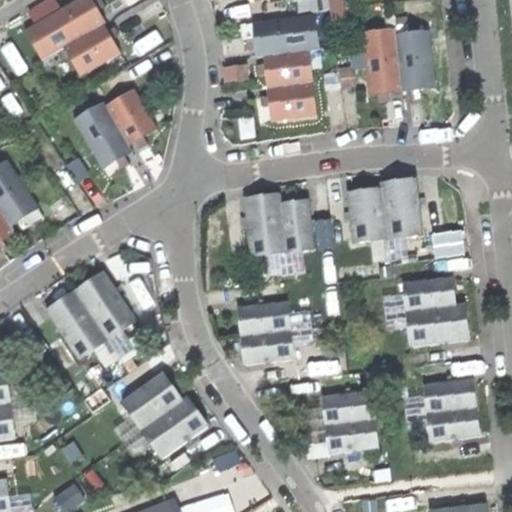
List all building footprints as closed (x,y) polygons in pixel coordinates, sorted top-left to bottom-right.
[(105,25),(97,12),(92,3),(90,0),(80,0),(26,32),(43,61),(65,48),(102,26),(105,25)] [(97,0),(92,3),(97,12),(105,7),(103,3),(100,0),(97,0)] [(332,0),(334,18),(344,17),(342,0),(332,0)] [(315,17),(251,25),(253,41),(255,59),(263,58),(308,52),(319,51),(315,17)] [(111,42),(106,33),(102,26),(65,48),(82,77),(119,55),(111,42)] [(106,33),(111,42),(119,37),(117,33),(114,28),(106,33)] [(361,32),(368,95),(385,93),(402,91),(396,35),(395,28),(361,32)] [(429,31),(396,35),(402,91),(418,89),(436,87),(429,31)] [(308,52),(263,58),(265,73),(267,89),(312,83),(308,52)] [(317,117),(312,83),(267,89),(269,108),(271,123),(317,117)] [(107,109),(129,146),(135,142),(144,137),(150,133),(157,129),(135,92),(107,109)] [(116,162),(125,157),(133,153),(129,146),(107,109),(105,105),(75,122),(103,170),(110,166),(116,162)] [(144,137),(135,142),(140,150),(149,145),(144,137)] [(129,165),(125,157),(116,162),(121,170),(129,165)] [(77,160),(66,167),(78,184),(88,177),(77,160)] [(0,167),(0,209),(11,226),(18,222),(26,217),(31,214),(39,209),(8,162),(0,167)] [(354,243),(371,241),(406,238),(423,236),(417,181),(401,182),(381,185),(382,191),(370,192),(348,194),(354,243)] [(251,257),(268,255),(303,251),(314,250),(309,202),(295,204),(282,205),(281,196),(260,198),(245,200),(251,257)] [(16,233),(11,226),(0,209),(0,243),(3,242),(16,233)] [(26,217),(18,222),(23,230),(31,225),(26,217)] [(408,260),(406,238),(371,241),(373,264),(408,260)] [(3,242),(0,243),(0,254),(4,252),(8,250),(3,242)] [(306,274),(303,251),(268,255),(271,277),(306,274)] [(79,361),(93,351),(123,331),(137,322),(105,274),(90,284),(63,303),(47,313),(79,361)] [(404,284),(405,295),(409,330),(411,347),(468,341),(466,322),(464,305),(455,306),(453,293),(452,279),(404,284)] [(387,332),(409,330),(405,295),(383,297),(387,332)] [(292,349),(288,314),(287,303),(239,308),(241,324),(244,352),(245,365),(293,360),(292,349)] [(288,314),(292,349),(314,347),(310,312),(288,314)] [(135,350),(123,331),(93,351),(106,369),(135,350)] [(12,423),(8,388),(6,371),(0,371),(0,441),(15,440),(12,423)] [(122,403),(132,417),(153,446),(162,460),(208,428),(199,415),(187,399),(182,402),(170,386),(163,375),(122,403)] [(425,386),(426,397),(430,432),(431,443),(479,437),(477,419),(474,395),(473,381),(425,386)] [(8,388),(12,423),(35,420),(30,385),(8,388)] [(324,404),(324,408),(329,444),(329,449),(330,454),(378,449),(371,392),(323,398),(324,404)] [(408,434),(430,432),(426,397),(404,399),(408,434)] [(306,446),(329,444),(324,408),(302,411),(306,446)] [(134,459),(153,446),(132,417),(114,430),(134,459)] [(10,511),(9,498),(6,481),(0,481),(0,511),(10,511)] [(9,498),(10,511),(32,511),(31,495),(9,498)] [(179,511),(175,501),(147,511),(179,511)]
